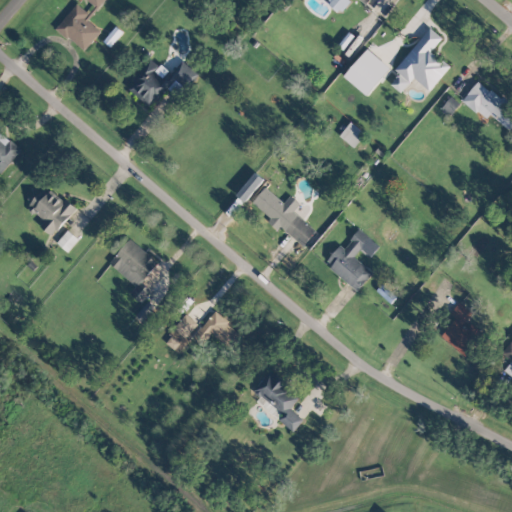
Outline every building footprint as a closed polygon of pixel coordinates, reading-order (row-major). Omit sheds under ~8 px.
[(76,3),(57,30),(86,51),(101,30),(90,22),(104,0),(87,0),(96,6),(90,13),(76,3)] [(351,1),(349,0),(328,0),(327,2),(340,14),(351,1)] [(450,66),(432,51),(443,37),(429,27),(396,70),(400,73),(391,84),(402,93),(414,78),(431,91),(450,66)] [(391,68),(368,49),(345,75),(367,95),(391,68)] [(182,60),(172,74),(152,58),(127,88),(150,107),(167,87),(177,96),(197,72),(182,60)] [(463,101),(487,119),(490,114),(510,130),(511,128),(511,118),(510,117),(511,114),(511,106),(479,80),(463,101)] [(354,148),(366,133),(351,122),(340,136),(354,148)] [(21,148),(10,139),(5,145),(0,140),(0,173),(1,175),(21,148)] [(76,208),(66,199),(63,202),(44,187),(28,207),(45,221),(40,226),(53,236),(76,208)] [(294,211),(300,204),(290,195),(284,203),(266,187),(253,202),(272,218),(271,219),(304,247),(317,230),(294,211)] [(358,290),(373,272),(356,258),(362,249),(372,256),(380,245),(360,229),(345,248),(340,245),(325,264),(358,290)] [(57,243),(68,252),(79,239),(68,230),(57,243)] [(159,262),(131,239),(109,264),(137,286),(131,294),(142,303),(152,291),(142,283),(159,262)] [(441,336),(466,356),(484,334),(468,321),(474,313),(460,302),(450,314),(455,319),(441,336)] [(241,333),(215,311),(193,337),(203,346),(213,334),(229,348),(241,333)] [(198,323),(185,314),(165,343),(178,352),(198,323)] [(511,361),(511,342),(502,353),(511,361)] [(304,420),(291,408),(300,397),(271,370),(253,390),(266,402),(263,405),(275,416),(293,432),(304,420)]
